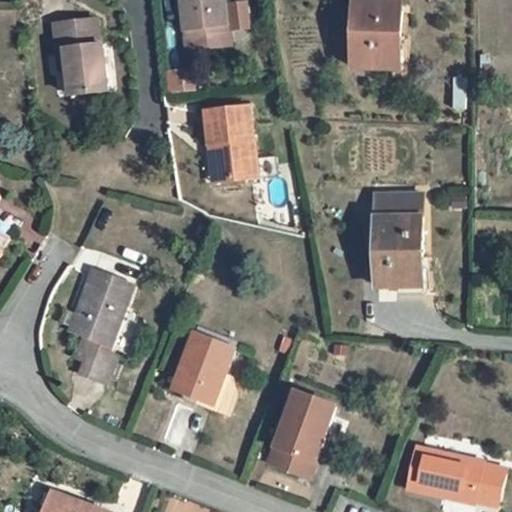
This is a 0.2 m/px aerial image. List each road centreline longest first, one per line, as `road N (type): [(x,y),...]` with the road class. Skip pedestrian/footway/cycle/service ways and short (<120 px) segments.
road 1 (residential): [(271,511),(73,433),(9,372)]
road 2 (unknown): [(380,324),(413,347),(511,362)]
road 3 (residential): [(9,372),(10,337),(56,246)]
